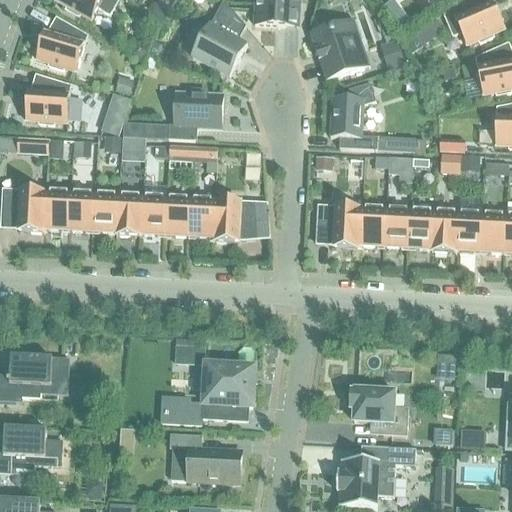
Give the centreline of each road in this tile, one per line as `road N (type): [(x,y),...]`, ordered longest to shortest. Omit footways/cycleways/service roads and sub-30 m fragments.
road 1 (residential): [(0,286),(285,300)]
road 2 (residential): [(271,511),(308,302)]
road 3 (residential): [(308,302),(511,311)]
road 4 (residential): [(285,300),(289,135)]
road 5 (residential): [(289,135),(292,85),(279,74),(262,104),(275,134)]
